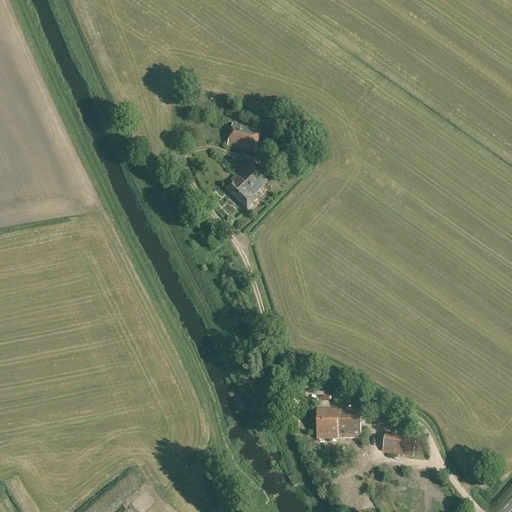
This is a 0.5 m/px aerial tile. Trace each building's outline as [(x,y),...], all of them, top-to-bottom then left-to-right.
[(261,131),(233,124),(228,146),(256,153),(261,131)] [(253,197),(268,182),(251,165),(238,178),(236,177),(232,182),(233,183),(226,190),(247,211),(257,201),(253,197)] [(339,439),(361,439),(361,411),(317,411),(317,440),(339,440),(339,439)] [(417,438),(386,433),(383,452),(413,457),(417,438)] [(106,511),(108,511),(142,487),(134,477),(100,503),(106,511)]
